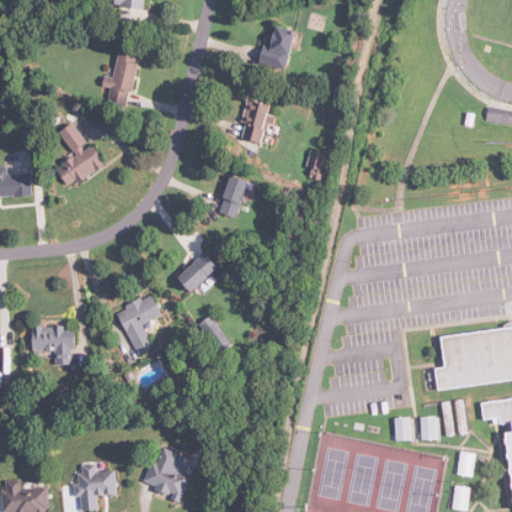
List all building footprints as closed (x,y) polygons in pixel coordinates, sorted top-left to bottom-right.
[(277,37),(269,35),(262,63),(290,71),(300,31),(280,26),(277,37)] [(140,55),(120,52),(115,80),(108,78),(103,104),(131,108),(140,55)] [(264,143),(266,132),(273,133),(277,106),(248,102),(242,139),(264,143)] [(511,125),(511,110),(490,107),(488,121),(511,125)] [(105,166),(77,123),(62,132),(78,156),(58,169),(71,189),(105,166)] [(327,181),(332,155),(313,151),(308,177),(327,181)] [(0,198),(34,197),(33,173),(10,174),(9,167),(0,167),(0,198)] [(239,219),(252,181),(234,176),(222,213),(239,219)] [(181,279),(196,293),(221,267),(207,253),(181,279)] [(156,348),(145,324),(164,315),(155,295),(119,311),(139,356),(156,348)] [(77,365),(77,327),(35,327),(35,351),(59,351),(59,365),(77,365)] [(511,327),(443,334),(447,368),(437,369),(439,389),(511,381),(511,399),(483,402),(485,424),(511,421),(511,433),(511,448),(511,327)] [(221,347),(228,341),(218,328),(210,335),(221,347)] [(458,402),(460,435),(468,434),(466,402),(458,402)] [(454,403),(445,403),(445,436),(454,436),(454,403)] [(412,441),(412,418),(397,418),(397,441),(412,441)] [(438,419),(424,419),(424,439),(438,439),(438,419)] [(180,453),(160,446),(147,487),(185,499),(192,476),(175,470),(180,453)] [(478,454),(463,452),(459,475),(474,477),(478,454)] [(118,471),(99,472),(99,464),(84,465),(85,473),(77,474),(78,498),(83,497),(84,511),(101,510),(100,496),(119,495),(118,471)] [(50,511),(49,487),(23,489),(23,480),(5,481),(6,511),(50,511)] [(472,488),(457,487),(455,510),(471,511),(472,488)]
